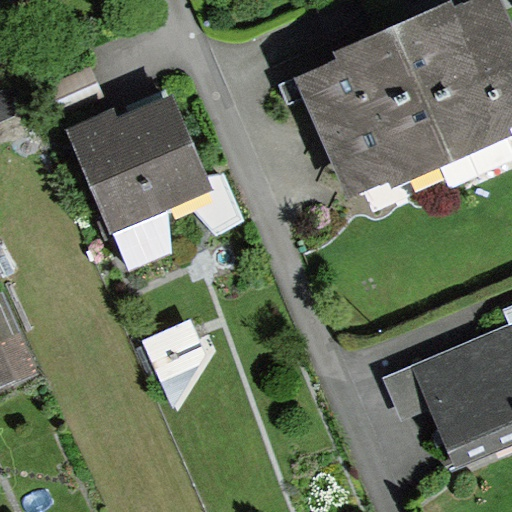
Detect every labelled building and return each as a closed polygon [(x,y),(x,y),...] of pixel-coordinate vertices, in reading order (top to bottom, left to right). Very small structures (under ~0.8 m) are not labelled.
[(511,59),(486,1),(311,79),(308,72),(280,84),(288,103),(316,91),(357,185),(428,149),(429,153),(461,139),(459,135),(493,121),(495,124),(511,116),(511,59)] [(45,88),(57,115),(94,99),(81,71),(45,88)] [(128,268),(170,250),(165,193),(199,179),(162,93),(129,107),(136,124),(83,146),(111,213),(106,215),(128,268)] [(511,324),(511,329),(425,367),(451,425),(440,430),(454,463),(511,437),(511,308),(506,311),(511,324)] [(146,340),(173,402),(197,367),(179,326),(146,340)] [(0,379),(3,386),(33,373),(14,331),(0,336),(0,379)]
